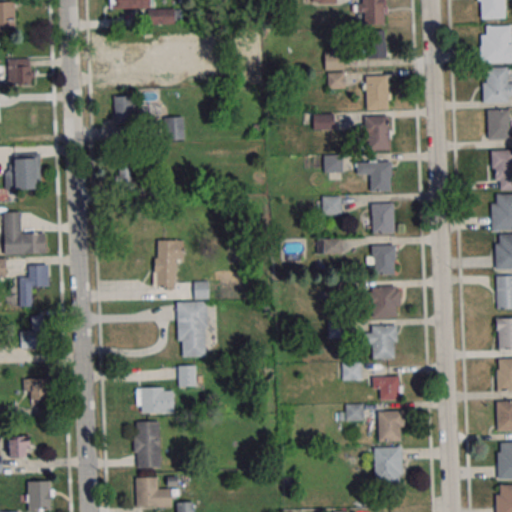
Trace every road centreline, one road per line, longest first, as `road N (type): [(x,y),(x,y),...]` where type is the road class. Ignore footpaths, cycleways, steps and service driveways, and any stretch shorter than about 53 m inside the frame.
road 1 (residential): [(85,511),(64,0)]
road 2 (residential): [(451,511),(430,0)]
